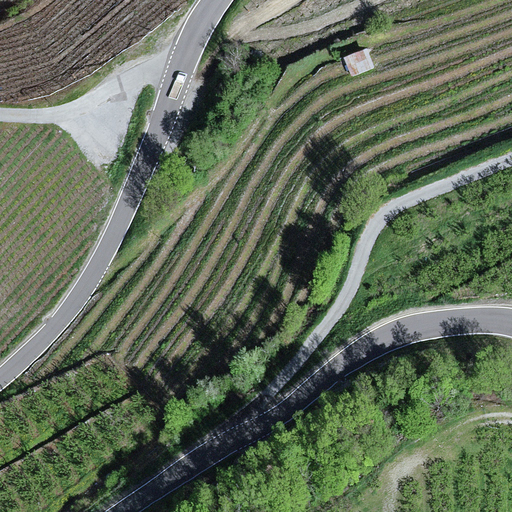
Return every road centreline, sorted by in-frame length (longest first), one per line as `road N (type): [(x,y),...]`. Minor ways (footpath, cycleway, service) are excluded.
road 1 (unclassified): [(511,322),(454,321),(382,339),(282,414),(121,511)]
road 2 (unclassified): [(0,378),(85,287),(217,0)]
road 3 (track): [(0,113),(72,109),(145,67),(182,68)]
road 4 (track): [(177,511),(236,469),(255,442),(254,428)]
